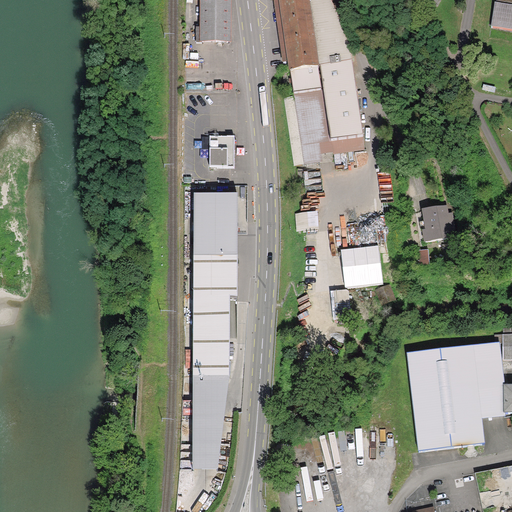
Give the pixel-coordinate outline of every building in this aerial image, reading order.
[(201,0),(201,43),(226,43),(231,43),(230,0),(201,0)] [(291,71),(294,93),(322,90),(318,66),(321,66),(324,89),(333,153),(334,155),(365,151),(352,61),(350,43),(331,0),(274,0),(284,61),(288,61),(289,71),(291,71)] [(511,0),(497,0),(497,3),(496,3),(492,27),(511,30),(511,0)] [(333,153),(324,89),(322,90),(294,93),(295,97),(285,99),(294,167),(323,164),(322,154),(333,153)] [(234,137),(211,137),(211,167),(234,167),(234,137)] [(194,195),(193,257),(193,471),(217,471),(230,378),(229,298),(237,298),(238,256),(238,194),(194,195)] [(450,214),(449,207),(425,209),(427,231),(421,232),(423,242),(457,237),(454,214),(450,214)] [(320,232),(319,214),(297,215),(298,234),(320,232)] [(431,267),(430,253),(421,253),(422,267),(431,267)] [(316,292),(318,322),(351,319),(349,289),(316,292)] [(385,291),(376,296),(384,310),(393,305),(385,291)] [(511,334),(503,335),(503,360),(511,360),(511,334)] [(500,344),(408,354),(419,452),(471,446),(485,444),(482,419),(505,417),(504,413),(504,386),(500,344)]
